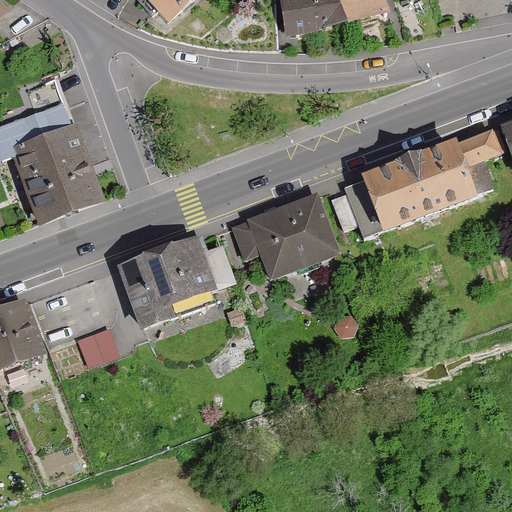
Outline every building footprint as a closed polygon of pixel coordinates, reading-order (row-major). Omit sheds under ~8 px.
[(137,0),(165,33),(203,1),(202,0),(137,0)] [(287,44),(350,28),(337,0),(278,0),(274,2),(287,44)] [(337,0),(350,28),(383,17),(378,0),(337,0)] [(63,107),(0,130),(0,164),(12,160),(38,231),(107,206),(78,128),(72,130),(63,107)] [(511,125),(503,129),(511,153),(511,125)] [(347,197),(332,202),(345,235),(359,230),(364,244),(497,193),(486,162),(505,155),(496,133),(345,190),(347,197)] [(318,199),(233,231),(247,266),(263,259),(272,283),(340,257),(318,199)] [(198,246),(118,274),(137,328),(229,296),(235,293),(221,254),(203,260),(198,246)] [(27,302),(0,311),(0,379),(47,363),(27,302)] [(108,332),(77,343),(89,372),(119,360),(108,332)]
